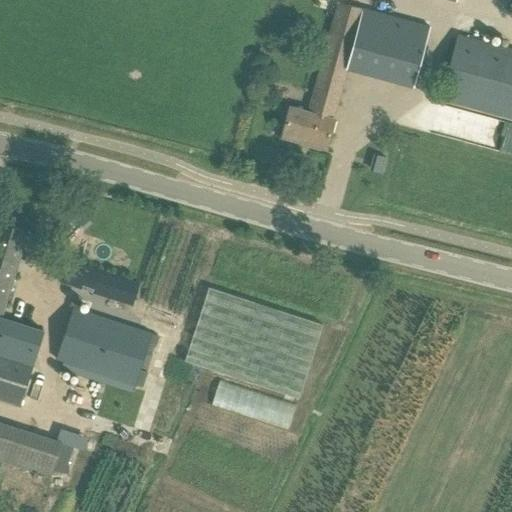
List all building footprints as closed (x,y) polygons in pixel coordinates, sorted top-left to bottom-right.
[(337,1),(306,110),(336,119),(347,69),(346,69),(362,8),(337,1)] [(363,7),(362,8),(346,69),(347,69),(414,87),(430,25),(363,7)] [(511,48),(458,33),(440,100),(511,119),(511,48)] [(290,105),(281,137),(327,150),(336,119),(306,110),(290,105)] [(377,156),(372,171),(382,174),(386,158),(377,156)] [(0,222),(0,313),(4,315),(28,231),(0,222)] [(66,273),(63,282),(132,305),(139,282),(136,281),(115,274),(70,259),(70,260),(66,273)] [(207,288),(182,362),(296,399),(320,325),(207,288)] [(73,306),(56,359),(136,386),(153,333),(73,306)] [(46,330),(0,315),(0,399),(22,406),(46,330)] [(296,406),(220,381),(212,403),(288,429),(296,406)] [(0,424),(0,461),(50,478),(61,444),(0,424)]
